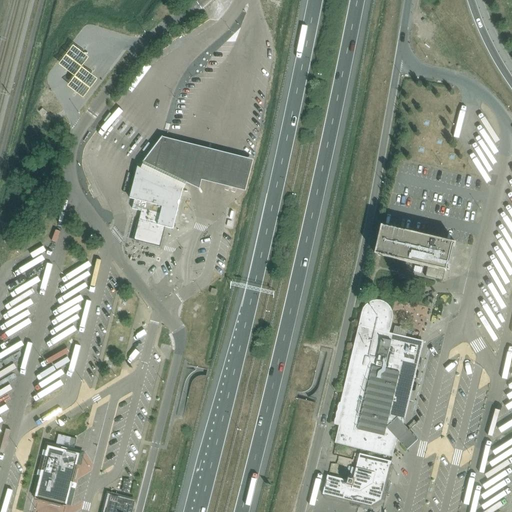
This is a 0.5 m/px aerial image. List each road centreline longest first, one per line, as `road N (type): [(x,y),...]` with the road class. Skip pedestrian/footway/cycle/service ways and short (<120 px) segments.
road 1 (motorway): [(314,0),(196,511)]
road 2 (motorway): [(240,511),(357,0)]
